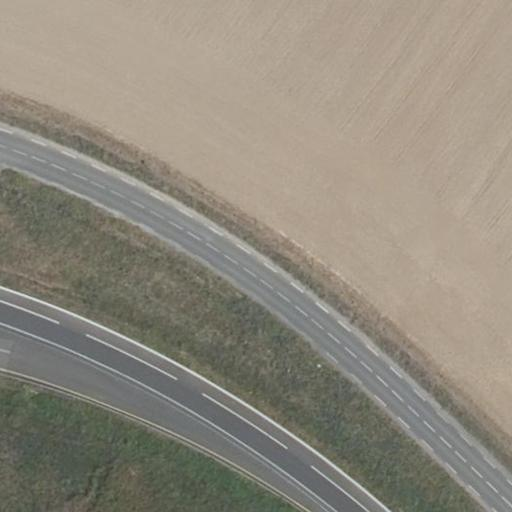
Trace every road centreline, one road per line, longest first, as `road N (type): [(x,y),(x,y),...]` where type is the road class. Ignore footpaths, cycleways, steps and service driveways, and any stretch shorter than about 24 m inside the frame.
road 1 (tertiary): [(511,503),(325,330),(228,261),(94,183),(0,146)]
road 2 (trunk): [(325,511),(247,449),(95,354),(0,317)]
